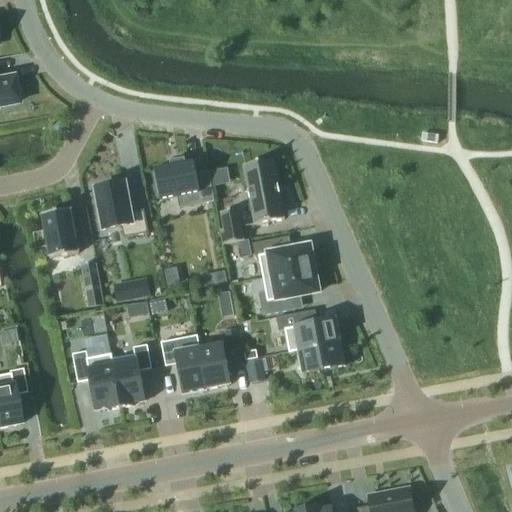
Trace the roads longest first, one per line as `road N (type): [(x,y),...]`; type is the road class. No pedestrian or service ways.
road 1 (residential): [(97,99),(295,135),(421,422)]
road 2 (tertiary): [(421,422),(0,501)]
road 3 (residential): [(0,186),(47,177),(62,164),(97,99)]
road 4 (residential): [(97,99),(64,77),(35,38),(24,0)]
